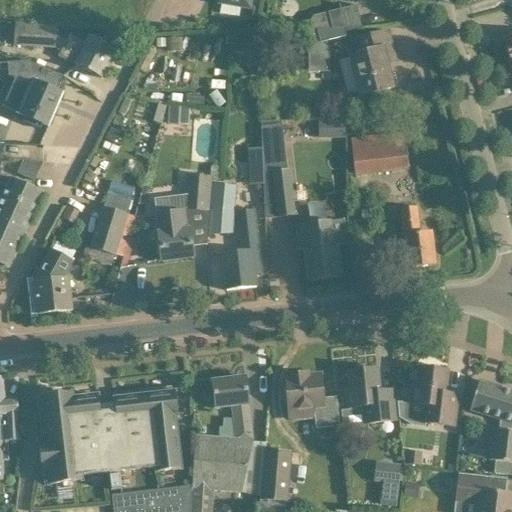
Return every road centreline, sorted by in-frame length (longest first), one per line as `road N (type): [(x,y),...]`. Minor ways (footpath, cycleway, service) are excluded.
road 1 (secondary): [(0,347),(447,299),(506,308)]
road 2 (residential): [(0,308),(163,0)]
road 3 (residential): [(506,308),(505,249),(442,0)]
